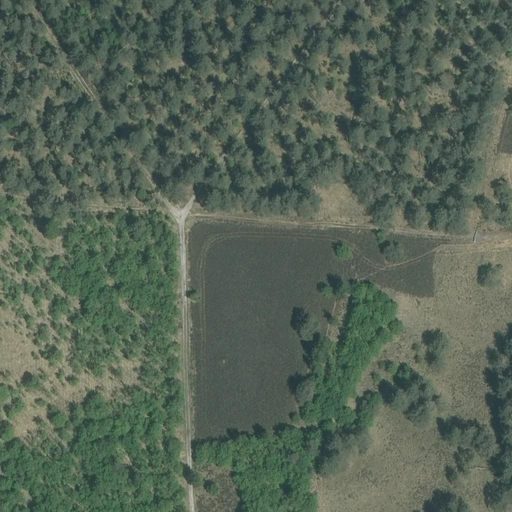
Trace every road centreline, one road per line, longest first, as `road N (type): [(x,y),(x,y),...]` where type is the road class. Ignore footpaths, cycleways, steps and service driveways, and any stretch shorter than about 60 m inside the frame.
road 1 (track): [(194,511),(182,211)]
road 2 (track): [(182,211),(468,238)]
road 3 (track): [(25,0),(173,210)]
road 4 (track): [(0,195),(173,210)]
road 5 (track): [(468,238),(511,80)]
